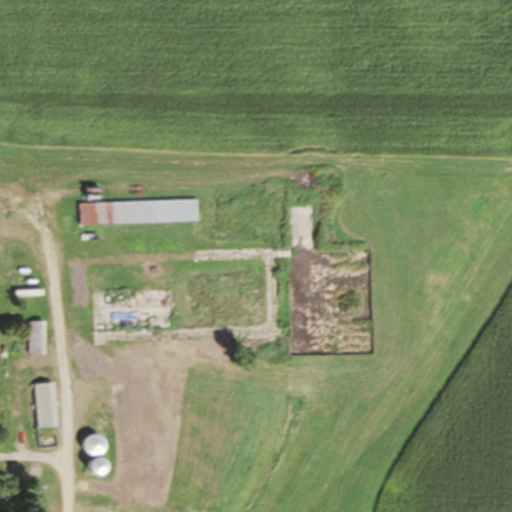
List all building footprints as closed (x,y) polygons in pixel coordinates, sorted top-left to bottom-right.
[(193,201),(73,203),(74,225),(193,223),(193,201)] [(39,356),(39,323),(24,323),(24,356),(39,356)] [(5,384),(26,383),(26,375),(5,377),(5,384)] [(31,385),(32,430),(51,429),(50,384),(31,385)] [(108,396),(109,508),(143,508),(142,468),(161,468),(160,395),(108,396)]
